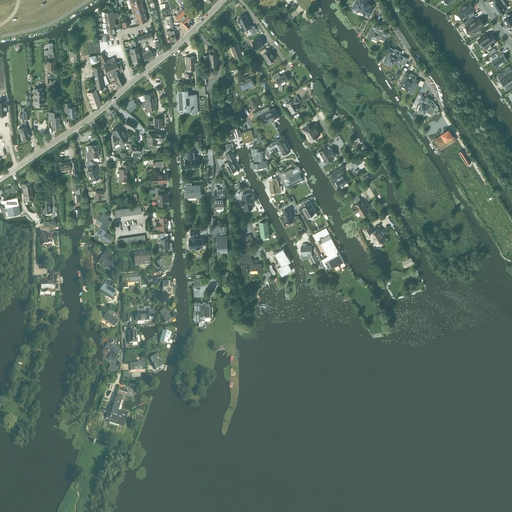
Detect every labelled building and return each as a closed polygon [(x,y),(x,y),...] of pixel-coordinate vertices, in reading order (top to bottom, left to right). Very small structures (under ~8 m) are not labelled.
[(131,9),(142,6),(142,3),(143,2),(142,0),(130,4),(131,9)] [(356,0),(352,8),(357,11),(358,10),(364,13),(364,14),(364,15),(364,14),(369,17),(373,8),(369,6),(370,4),(366,2),(367,0),(356,0)] [(493,3),(495,5),(496,7),(493,8),(496,12),(498,10),(500,13),(505,10),(504,8),(504,7),(506,5),(502,0),(497,0),(496,1),(495,2),(493,3)] [(470,10),(467,5),(466,4),(455,10),(459,14),(456,16),(459,21),(467,16),(465,12),(470,10)] [(133,14),(145,10),(144,8),(143,8),(142,6),(131,9),(133,14)] [(183,9),(176,16),(188,30),(193,26),(190,23),(191,21),(191,20),(190,19),(189,18),(190,16),(183,9)] [(134,19),(145,15),(144,13),(146,12),(145,10),(133,14),(134,19)] [(310,12),(305,15),(311,23),(315,20),(310,12)] [(136,24),(138,23),(148,20),(147,18),(146,18),(145,15),(134,19),(136,24)] [(174,27),(171,15),(165,17),(167,23),(169,23),(170,28),(174,27)] [(245,15),(238,18),(243,28),(241,29),(242,31),(249,28),(252,35),(257,32),(254,26),(251,27),(248,19),(247,20),(245,15)] [(471,18),(463,24),(471,35),(485,26),(479,18),(473,22),(471,18)] [(384,41),(388,32),(384,30),(385,28),(380,25),(380,26),(374,23),(366,38),(371,40),(372,38),(377,41),(378,38),(384,41)] [(218,29),(224,39),(227,37),(222,27),(218,29)] [(167,33),(167,35),(168,37),(170,42),(177,40),(173,31),(167,33)] [(138,42),(146,40),(153,38),(151,32),(137,36),(138,42)] [(487,33),(477,39),(481,46),(483,45),(486,49),(489,47),(490,48),(495,44),(495,43),(497,42),(492,33),(488,36),(487,33)] [(260,37),(252,41),(257,50),(265,45),(260,37)] [(133,47),(130,48),(134,63),(142,60),(139,46),(138,46),(137,40),(132,41),(133,47)] [(236,60),(243,57),(238,44),(231,47),(236,60)] [(387,65),(388,62),(399,67),(399,66),(400,66),(400,65),(404,56),(400,54),(401,52),(396,50),(390,47),(382,62),(387,65)] [(267,51),(265,48),(260,51),(262,55),(263,54),(269,62),(275,58),(270,50),(267,51)] [(150,51),(149,49),(146,51),(145,49),(143,50),(144,51),(142,52),(144,54),(142,55),(146,62),(155,57),(151,51),(150,51)] [(106,60),(105,58),(103,53),(99,55),(101,58),(100,58),(100,64),(103,63),(108,74),(110,78),(113,77),(117,86),(125,83),(120,73),(123,71),(120,64),(117,65),(114,57),(106,60)] [(496,53),(490,57),(497,67),(507,60),(503,53),(498,56),(496,53)] [(216,58),(216,54),(209,54),(210,66),(218,66),(217,58),(216,58)] [(195,63),(195,57),(186,57),(186,65),(187,65),(187,71),(186,71),(186,78),(191,77),(191,71),(195,71),(196,75),(199,75),(198,63),(195,63)] [(97,89),(104,88),(100,66),(93,67),(97,89)] [(511,71),(510,69),(498,77),(505,88),(511,83),(511,71)] [(280,77),(277,72),(272,75),(277,83),(279,84),(279,86),(289,80),(285,74),(280,77)] [(416,90),(420,81),(416,78),(417,76),(412,74),(412,75),(406,72),(398,86),(401,88),(402,86),(409,90),(410,87),(416,90)] [(243,90),(255,85),(251,75),(239,80),(242,88),(243,90)] [(34,88),(34,99),(34,105),(43,105),(43,97),(43,88),(34,88)] [(93,108),(101,105),(95,89),(87,92),(93,108)] [(188,90),(177,91),(178,109),(186,111),(186,107),(192,106),(192,114),(197,114),(196,95),(188,95),(188,90)] [(145,102),(155,101),(154,93),(144,94),(144,95),(142,95),(141,97),(141,98),(143,99),(145,99),(145,102)] [(287,97),(283,100),(286,104),(291,113),(299,109),(296,104),(298,103),(300,102),(299,100),(297,96),(290,100),(290,101),(287,97)] [(428,99),(422,96),(417,104),(420,106),(420,107),(419,107),(419,108),(418,110),(425,113),(427,110),(432,112),(436,105),(431,103),(433,100),(428,98),(428,99)] [(132,99),(125,105),(130,111),(137,105),(132,99)] [(155,101),(145,102),(146,110),(156,109),(155,101)] [(71,106),(71,102),(64,103),(64,111),(68,110),(69,117),(76,116),(75,106),(71,106)] [(266,123),(271,121),(279,116),(275,108),(262,115),(266,123)] [(54,116),(54,111),(49,111),(49,119),(52,119),(52,126),(59,126),(59,116),(54,116)] [(162,118),(158,118),(154,118),(154,127),(162,127),(162,118)] [(126,120),(124,125),(125,126),(124,128),(127,131),(128,127),(135,130),(137,125),(126,120)] [(310,128),(308,125),(301,129),(304,134),(306,132),(310,140),(315,137),(316,139),(317,138),(316,137),(319,135),(314,126),(310,128)] [(27,130),(26,126),(18,128),(20,134),(21,133),(23,140),(30,138),(28,130),(27,130)] [(122,144),(123,143),(126,141),(127,140),(126,139),(128,138),(121,126),(112,131),(114,134),(113,135),(114,145),(119,143),(120,142),(121,143),(122,144)] [(251,130),(241,133),(240,129),(238,129),(237,127),(227,130),(230,141),(240,138),(240,136),(240,135),(241,135),(244,143),(254,140),(251,130)] [(448,143),(454,139),(453,136),(451,134),(453,133),(451,131),(450,132),(449,130),(448,130),(441,134),(442,135),(435,140),(438,138),(438,139),(439,141),(437,142),(438,144),(439,145),(440,147),(444,144),(445,146),(447,144),(448,144),(448,143)] [(156,138),(162,139),(162,138),(163,138),(163,137),(163,136),(163,135),(162,134),(149,133),(148,144),(156,144),(156,138)] [(291,150),(284,138),(280,140),(280,139),(271,143),(273,146),(277,143),(283,155),(291,150)] [(88,162),(85,162),(86,167),(93,165),(93,161),(93,157),(98,157),(98,144),(88,145),(89,151),(86,151),(86,161),(88,161),(88,162)] [(141,145),(131,145),(132,153),(141,153),(141,145)] [(328,146),(318,152),(325,163),(334,158),(334,157),(331,153),(332,152),(329,148),(328,146)] [(259,151),(258,149),(251,149),(252,157),(254,156),(254,162),(253,162),(253,168),(267,167),(266,161),(263,161),(262,151),(259,151)] [(471,163),(463,150),(459,152),(467,165),(471,163)] [(195,158),(195,151),(187,151),(188,159),(185,159),(186,168),(198,167),(198,158),(195,158)] [(224,162),(229,172),(236,169),(232,160),(236,158),(234,155),(232,151),(225,154),(228,160),(224,162)] [(77,173),(75,159),(71,160),(72,162),(70,163),(69,162),(60,163),(61,171),(70,169),(70,170),(72,170),(73,174),(77,173)] [(129,170),(129,165),(123,165),(123,169),(119,169),(119,180),(127,181),(128,170),(129,170)] [(99,177),(97,172),(99,171),(97,167),(86,172),(88,177),(90,176),(92,181),(99,177)] [(334,172),(331,175),(335,182),(337,186),(338,185),(340,187),(350,181),(347,175),(344,177),(342,174),(344,173),(341,168),(339,169),(336,171),(334,172)] [(165,174),(165,169),(163,169),(163,174),(152,174),(152,182),(167,182),(167,174),(165,174)] [(303,179),(299,172),(293,175),(292,172),(286,175),(288,179),(289,178),(292,185),(303,179)] [(278,186),(277,178),(268,179),(270,194),(282,192),(281,186),(278,186)] [(25,200),(34,199),(31,182),(22,184),(25,200)] [(192,185),(192,183),(186,183),(186,186),(187,197),(201,196),(201,185),(192,185)] [(8,188),(4,190),(6,194),(9,193),(9,190),(11,190),(12,193),(15,192),(13,184),(10,186),(11,188),(8,189),(8,188)] [(158,193),(158,189),(155,189),(155,194),(157,194),(158,205),(167,205),(167,203),(169,203),(169,201),(169,199),(168,198),(166,198),(166,193),(162,193),(162,192),(158,193)] [(221,192),(221,189),(217,189),(217,196),(215,197),(215,201),(213,202),(214,205),(216,205),(216,209),(222,208),(222,204),(224,204),(223,192),(221,192)] [(243,199),(241,199),(242,206),(244,205),(245,210),(253,208),(252,203),(255,203),(254,197),(251,197),(250,193),(242,195),(243,199)] [(16,196),(4,198),(6,207),(18,204),(16,196)] [(315,217),(318,215),(316,212),(309,199),(303,202),(306,207),(302,209),(307,217),(307,216),(308,218),(314,215),(315,217)] [(361,201),(360,199),(356,201),(357,203),(354,205),(351,207),(355,214),(358,212),(361,216),(369,212),(362,201),(361,201)] [(6,207),(1,208),(2,212),(7,211),(8,216),(12,215),(20,213),(18,204),(6,207)] [(51,204),(42,205),(42,213),(52,212),(51,204)] [(286,222),(293,221),(292,211),(292,210),(291,210),(284,211),(286,222)] [(104,231),(110,221),(100,215),(95,222),(100,226),(95,234),(108,242),(112,236),(104,231)] [(159,221),(155,222),(156,228),(159,228),(159,230),(167,229),(167,227),(167,216),(159,216),(159,221)] [(270,236),(268,221),(259,222),(260,230),(261,230),(262,237),(270,236)] [(373,231),(369,225),(362,229),(365,234),(368,239),(371,237),(376,245),(385,240),(378,228),(373,231)] [(197,237),(197,234),(198,234),(197,228),(190,228),(191,235),(192,234),(192,237),(189,238),(189,240),(188,240),(188,241),(188,243),(189,244),(189,246),(194,246),(194,247),(195,247),(196,248),(198,248),(199,247),(200,247),(200,246),(203,246),(203,237),(197,237)] [(326,228),(313,235),(317,241),(320,240),(321,243),(324,242),(327,240),(327,239),(324,240),(323,238),(330,234),(326,228)] [(218,252),(225,252),(227,252),(227,244),(226,232),(220,232),(220,235),(218,235),(218,252)] [(41,247),(46,246),(52,244),(50,235),(44,236),(44,233),(38,234),(41,247)] [(160,234),(157,234),(158,238),(160,238),(161,250),(172,250),(171,243),(169,243),(168,238),(165,238),(165,236),(165,233),(160,234)] [(247,249),(251,246),(245,236),(241,238),(247,249)] [(324,242),(321,243),(330,259),(325,262),(329,270),(344,262),(344,261),(342,259),(340,254),(339,254),(339,253),(338,251),(331,238),(327,240),(324,242)] [(308,255),(309,256),(313,264),(318,262),(321,267),(324,265),(320,257),(315,247),(312,248),(311,246),(306,246),(306,244),(302,244),(302,246),(301,246),(301,254),(301,256),(308,255)] [(283,248),(274,253),(281,265),(278,267),(281,271),(282,273),(291,268),(290,267),(288,263),(291,262),(283,248)] [(243,263),(241,264),(242,273),(244,272),(244,275),(248,275),(248,269),(250,269),(250,271),(262,270),(261,263),(254,263),(251,257),(252,257),(248,251),(239,255),(243,261),(243,263)] [(102,257),(97,263),(110,271),(114,264),(105,259),(107,254),(105,253),(102,257)] [(142,254),(134,255),(135,267),(150,266),(149,253),(145,254),(142,254)] [(402,263),(406,269),(414,264),(411,258),(402,263)] [(164,275),(170,270),(162,260),(156,264),(164,275)] [(40,291),(40,296),(44,296),(44,293),(51,294),(51,297),(55,297),(55,292),(55,291),(56,291),(58,291),(58,285),(55,285),(55,274),(50,274),(50,282),(47,282),(47,283),(45,283),(44,283),(44,282),(43,282),(40,282),(40,291)] [(123,289),(128,289),(127,284),(139,283),(138,275),(122,276),(123,289)] [(100,290),(99,291),(98,293),(108,299),(109,298),(112,300),(116,293),(110,290),(112,287),(112,286),(113,284),(108,281),(107,282),(106,282),(101,290),(100,290)] [(170,288),(170,281),(162,282),(163,288),(162,288),(162,292),(163,292),(163,296),(166,296),(167,297),(171,297),(171,296),(174,296),(173,288),(170,288)] [(195,312),(194,312),(195,322),(201,321),(201,317),(205,317),(211,317),(210,304),(206,304),(206,303),(203,303),(200,303),(195,303),(195,312)] [(112,318),(115,314),(109,310),(106,314),(101,321),(114,329),(118,322),(112,318)] [(165,324),(172,321),(165,310),(159,314),(165,324)] [(137,314),(137,323),(149,322),(149,320),(154,320),(153,311),(148,311),(148,313),(137,314)] [(137,327),(126,328),(126,332),(128,332),(129,344),(138,343),(137,327)] [(160,343),(167,345),(171,334),(171,331),(166,330),(165,333),(163,332),(160,343)] [(104,350),(111,354),(117,358),(121,351),(111,345),(114,341),(112,340),(109,344),(108,344),(104,350)] [(156,371),(163,367),(157,356),(150,360),(156,371)] [(141,358),(141,362),(141,363),(130,364),(131,372),(145,371),(145,358),(141,358)] [(119,411),(123,398),(117,396),(113,409),(110,408),(106,420),(108,421),(108,423),(124,428),(128,414),(119,411)]
